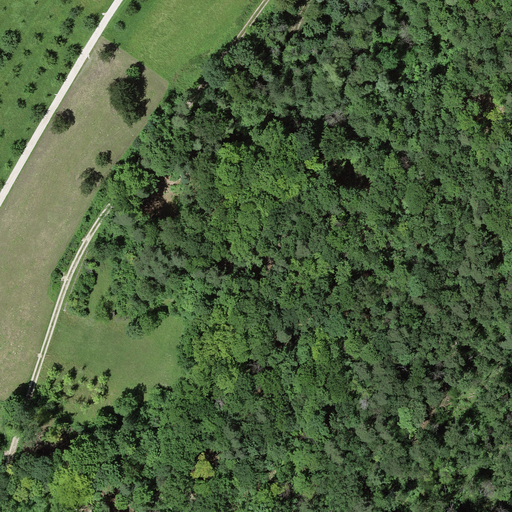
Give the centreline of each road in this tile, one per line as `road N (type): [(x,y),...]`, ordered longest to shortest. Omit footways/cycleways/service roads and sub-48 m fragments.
road 1 (track): [(0,482),(61,296),(91,231),(266,0)]
road 2 (track): [(309,0),(258,135),(156,511)]
road 3 (track): [(119,0),(0,197)]
